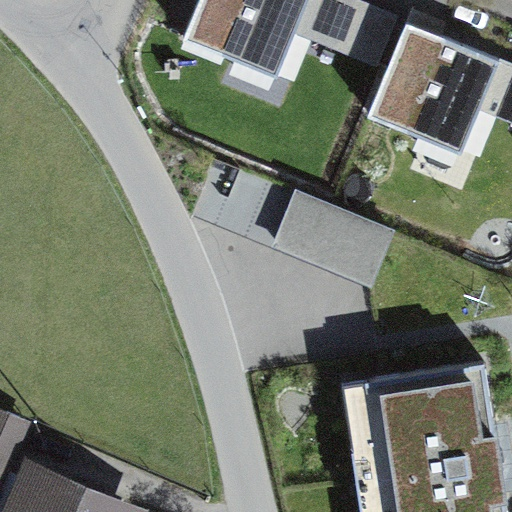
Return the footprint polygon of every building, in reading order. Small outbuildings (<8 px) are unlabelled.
[(293,0),(202,0),(189,35),(269,65),(293,0)] [(500,56),(405,19),(367,115),(462,152),(500,56)] [(298,190),(275,242),(367,281),(389,229),(298,190)] [(504,511),(485,367),(347,386),(364,511),(504,511)] [(0,476),(24,423),(0,412),(0,476)] [(18,455),(0,495),(0,511),(135,511),(139,506),(18,455)]
